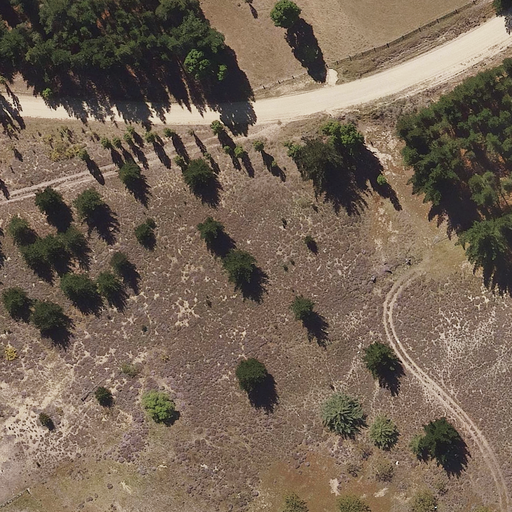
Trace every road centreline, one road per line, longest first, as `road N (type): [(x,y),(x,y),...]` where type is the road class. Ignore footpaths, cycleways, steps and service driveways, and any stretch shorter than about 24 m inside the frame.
road 1 (residential): [(0,89),(248,98),(348,82),(396,66),(511,4)]
road 2 (track): [(504,511),(483,439),(412,371),(387,332),(387,303),(402,282),(440,259)]
